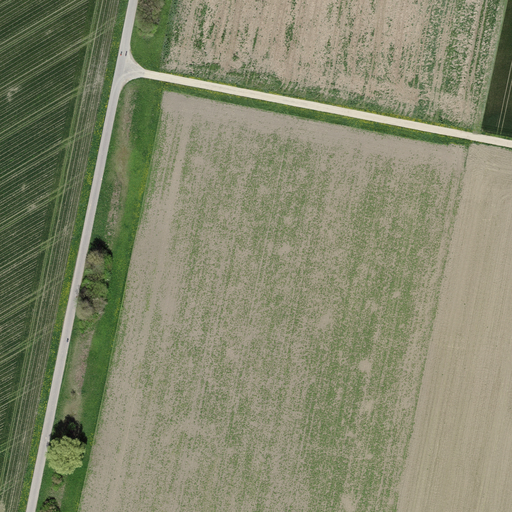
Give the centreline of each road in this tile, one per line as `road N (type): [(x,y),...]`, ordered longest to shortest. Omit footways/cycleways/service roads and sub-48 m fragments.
road 1 (unclassified): [(30,511),(133,0)]
road 2 (track): [(120,70),(511,145)]
